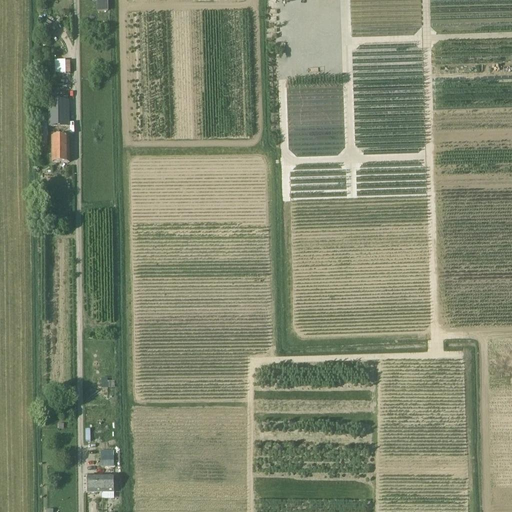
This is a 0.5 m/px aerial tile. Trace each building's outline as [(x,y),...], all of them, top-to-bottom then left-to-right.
[(72,112),(71,112),(71,96),(52,96),(52,112),(57,112),(57,115),(52,115),(53,128),(73,127),(73,115),(72,115),(72,112)] [(48,132),(38,132),(39,141),(40,141),(40,146),(48,146),(48,132)] [(69,137),(52,138),(52,163),(69,163),(69,137)] [(100,451),(101,457),(101,468),(114,468),(121,467),(120,452),(114,452),(114,451),(100,451)] [(88,494),(114,494),(114,477),(88,477),(88,494)]
